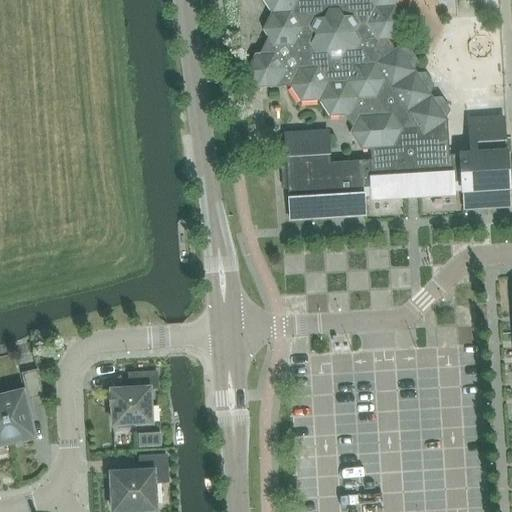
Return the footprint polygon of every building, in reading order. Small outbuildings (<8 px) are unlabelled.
[(262,0),(271,13),(262,30),(267,38),(259,54),(255,54),(246,72),(257,89),(290,87),(300,102),(319,101),(329,117),(344,116),(351,129),(349,134),(360,150),(370,149),(370,160),(368,160),(370,198),(371,198),(371,196),(404,195),(404,197),(406,197),(406,195),(416,194),(416,197),(417,196),(417,194),(447,193),(451,193),(451,195),(452,195),(452,193),(451,157),(449,157),(447,125),(447,121),(445,118),(447,114),(449,110),(447,108),(441,98),(433,98),(429,93),(433,86),(425,73),(417,74),(413,69),(417,62),(409,49),(401,49),(399,46),(394,50),(388,40),(397,39),(405,22),(395,6),(398,0),(262,0)] [(469,156),(451,157),(452,193),(461,192),(462,210),(463,210),(463,208),(473,207),(473,210),(474,209),(474,207),(506,206),(506,208),(507,208),(507,190),(508,190),(508,189),(507,189),(506,156),(507,156),(507,154),(506,154),(504,120),(503,120),(503,122),(469,124),(469,122),(468,122),(469,156)] [(329,161),(328,132),(326,132),(326,134),(285,136),(285,134),(284,134),(286,166),(295,165),(296,188),(287,189),(289,219),(291,219),(290,217),(363,212),(363,215),(364,214),(363,197),(369,196),(368,160),(368,159),(329,161)] [(301,364),(299,421),(307,421),(308,412),(316,412),(317,365),(301,364)] [(26,392),(0,398),(0,400),(11,444),(28,440),(27,437),(32,436),(28,420),(35,419),(29,398),(42,395),(36,370),(22,374),(26,392)] [(112,406),(113,425),(117,425),(117,428),(131,427),(131,424),(150,423),(149,389),(157,388),(156,372),(128,374),(129,389),(111,390),(111,395),(109,395),(109,406),(112,406)] [(0,446),(11,444),(0,400),(0,446)] [(113,507),(113,511),(153,508),(152,483),(167,482),(166,456),(139,457),(140,473),(111,475),(112,492),(109,492),(110,508),(113,507)]
